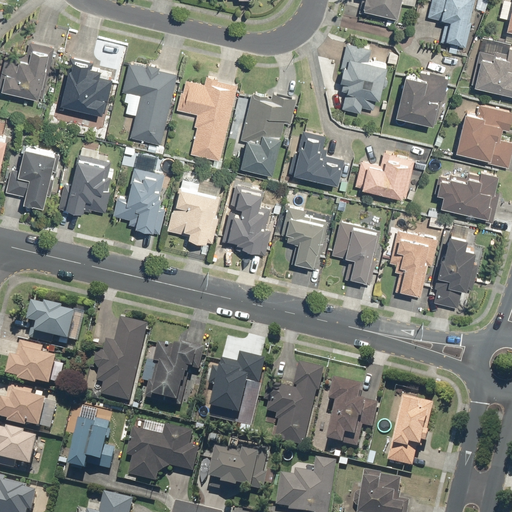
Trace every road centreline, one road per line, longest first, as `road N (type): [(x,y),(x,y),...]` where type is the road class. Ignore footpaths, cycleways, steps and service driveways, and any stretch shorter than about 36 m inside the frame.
road 1 (tertiary): [(0,244),(381,336)]
road 2 (residential): [(83,0),(255,42),(294,36),(314,0)]
